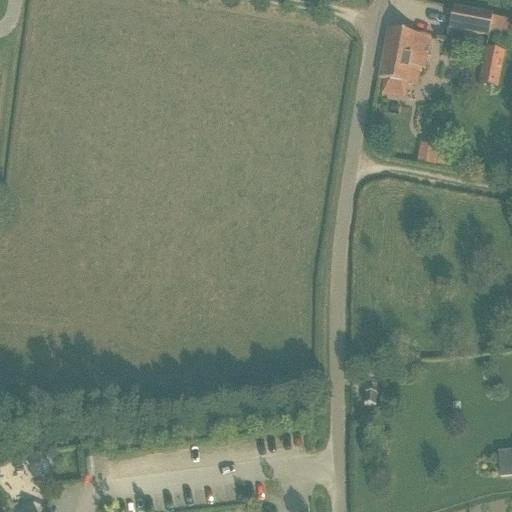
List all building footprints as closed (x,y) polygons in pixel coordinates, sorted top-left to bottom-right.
[(493,15),(454,8),(449,31),(489,39),(493,15)] [(496,18),(494,35),(507,37),(509,19),(496,18)] [(389,31),(379,80),(417,87),(420,70),(425,71),(431,39),(389,31)] [(498,90),(505,53),(485,49),(479,86),(498,90)] [(439,149),(422,145),(418,164),(435,167),(439,149)] [(375,407),(377,395),(366,394),(365,406),(375,407)] [(502,476),(511,475),(511,449),(499,451),(502,476)]
